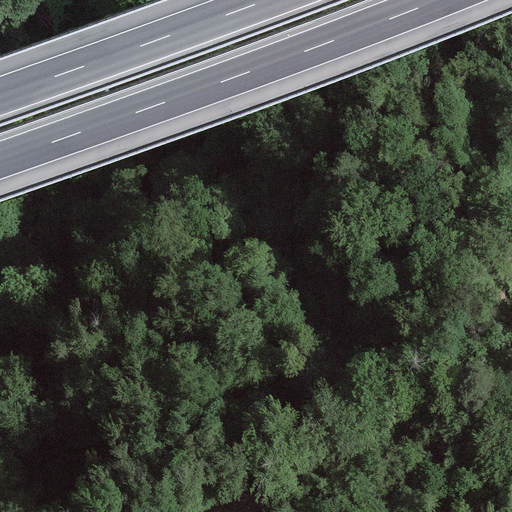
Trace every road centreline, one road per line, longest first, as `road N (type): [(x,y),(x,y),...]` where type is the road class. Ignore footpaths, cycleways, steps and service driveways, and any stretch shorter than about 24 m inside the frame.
road 1 (motorway): [(0,160),(438,0)]
road 2 (motorway): [(266,0),(0,95)]
